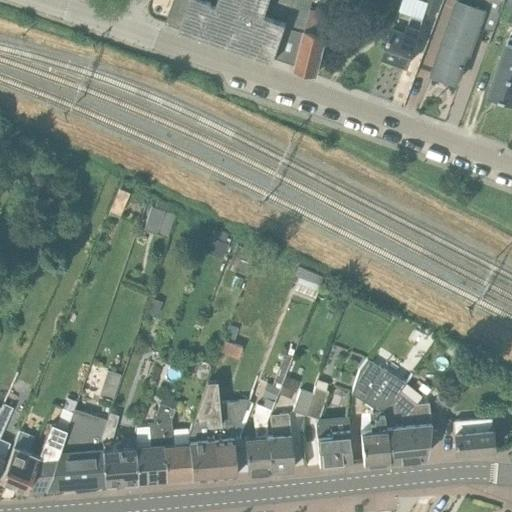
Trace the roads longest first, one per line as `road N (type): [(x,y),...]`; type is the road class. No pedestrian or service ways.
road 1 (tertiary): [(81,511),(420,476),(511,478)]
road 2 (residential): [(511,167),(120,28)]
